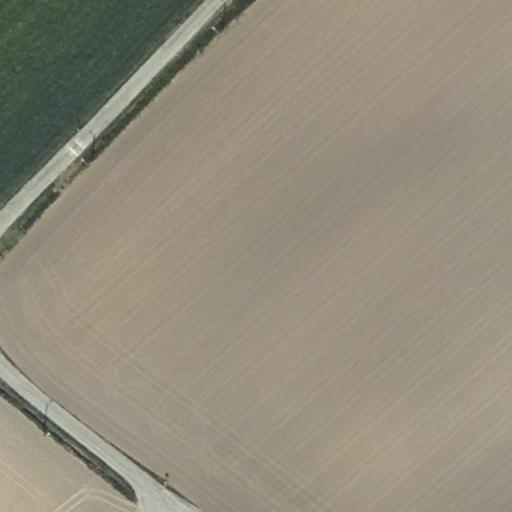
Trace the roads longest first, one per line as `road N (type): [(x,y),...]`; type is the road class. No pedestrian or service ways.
road 1 (unclassified): [(225,0),(0,233)]
road 2 (unclassified): [(0,354),(182,511)]
